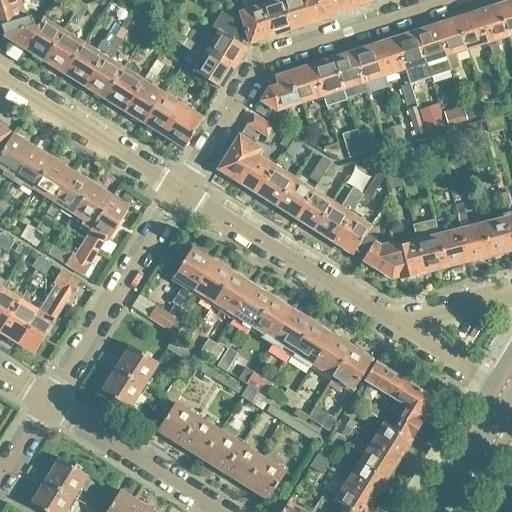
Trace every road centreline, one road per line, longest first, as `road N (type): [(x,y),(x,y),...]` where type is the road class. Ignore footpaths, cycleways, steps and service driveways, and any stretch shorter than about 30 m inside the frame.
road 1 (residential): [(179,193),(264,62),(448,0)]
road 2 (residential): [(394,325),(179,193)]
road 3 (residential): [(47,402),(179,193)]
road 4 (residential): [(179,193),(0,79)]
road 5 (residential): [(218,511),(47,402)]
road 6 (residential): [(510,396),(394,325)]
road 7 (tertiary): [(438,511),(510,396)]
road 8 (residential): [(511,294),(394,325)]
